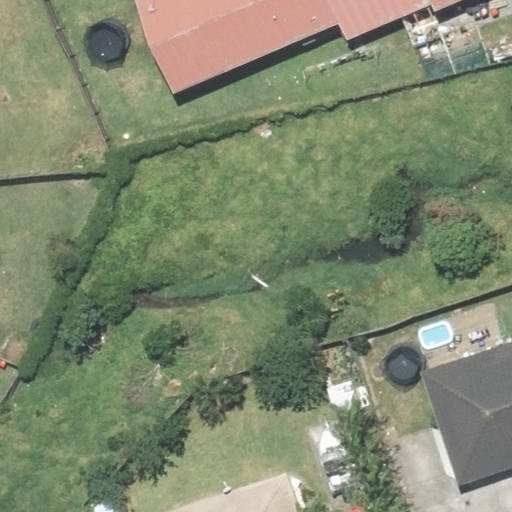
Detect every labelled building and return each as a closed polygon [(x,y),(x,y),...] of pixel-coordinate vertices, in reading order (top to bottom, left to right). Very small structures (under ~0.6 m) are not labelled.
[(159,0),(195,84),(362,14),(369,32),(445,0),(458,0),(460,3),(467,0),(159,0)] [(0,9),(0,69),(9,69),(0,9)] [(454,31),(418,45),(435,89),(471,76),(454,31)] [(511,341),(439,365),(477,482),(511,470),(511,341)] [(384,457),(360,377),(331,385),(341,417),(314,425),(329,474),(384,457)] [(319,511),(306,470),(173,511),(319,511)]
